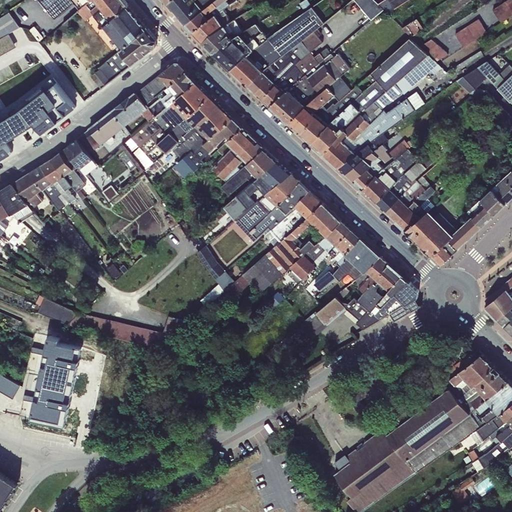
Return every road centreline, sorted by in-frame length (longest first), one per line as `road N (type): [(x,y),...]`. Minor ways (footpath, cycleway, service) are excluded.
road 1 (residential): [(439,300),(247,425),(172,454),(99,463)]
road 2 (tertiary): [(439,285),(181,42)]
road 3 (residential): [(0,177),(181,42)]
